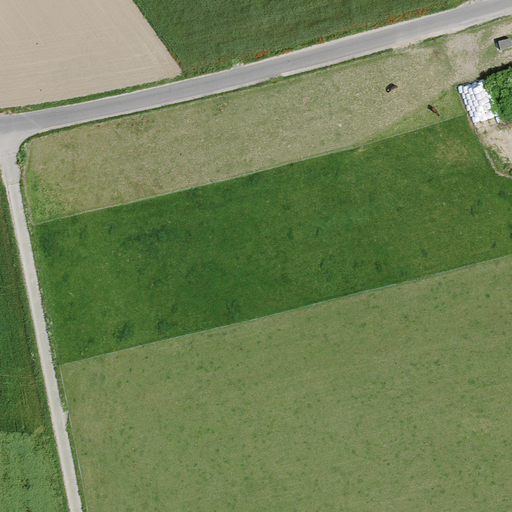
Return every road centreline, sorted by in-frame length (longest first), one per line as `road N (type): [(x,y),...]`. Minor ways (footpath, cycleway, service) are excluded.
road 1 (unclassified): [(0,125),(196,87),(511,1)]
road 2 (track): [(0,125),(76,511)]
